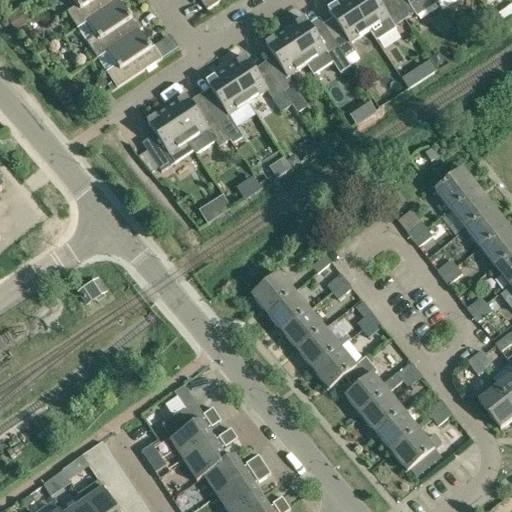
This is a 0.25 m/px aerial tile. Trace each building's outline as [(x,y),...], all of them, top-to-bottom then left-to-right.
[(120,2),(122,0),(72,0),(77,6),(67,13),(78,29),(120,2)] [(199,0),(207,11),(224,0),(199,0)] [(370,32),(348,0),(344,0),(328,11),(342,32),(332,39),(346,60),(356,53),(351,44),(369,32),(370,32)] [(376,0),(348,0),(370,32),(369,32),(376,42),(396,29),(395,27),(405,21),(390,0),(381,6),(376,0)] [(437,5),(433,0),(390,0),(405,21),(414,14),(417,18),(437,5)] [(132,20),(120,2),(78,29),(97,60),(108,53),(107,53),(139,31),(140,32),(142,30),(134,18),(132,20)] [(22,26),(15,15),(8,20),(15,30),(22,26)] [(305,19),(285,32),(307,66),(326,54),(340,75),(351,68),(346,60),(332,39),(328,34),(319,40),(305,19)] [(107,53),(108,53),(117,67),(106,73),(117,90),(162,60),(154,48),(151,50),(140,32),(139,31),(107,53)] [(307,66),(285,32),(265,45),(279,66),(269,73),(292,107),(297,115),(308,108),(289,78),(307,66)] [(292,107),(269,73),(259,79),(245,58),(226,71),(248,105),(267,93),(281,114),(292,107)] [(248,105),(226,71),(206,84),(220,105),(210,111),(230,142),(232,146),(243,139),(229,117),(248,105)] [(230,142),(210,111),(200,118),(186,97),(167,110),(194,152),(195,152),(197,155),(215,143),(219,149),(230,142)] [(194,152),(167,110),(147,123),(161,144),(147,152),(159,170),(161,174),(194,152)] [(147,152),(138,159),(151,174),(159,170),(147,152)] [(451,212),(478,191),(463,171),(435,193),(451,212)] [(478,191),(451,212),(466,231),(493,209),(478,191)] [(508,228),(493,209),(466,231),(480,250),(508,228)] [(412,242),(413,242),(427,231),(413,213),(415,212),(413,210),(398,222),(408,234),(407,235),(412,242)] [(511,255),(511,233),(508,228),(480,250),(495,269),(511,255)] [(433,238),(427,231),(413,242),(418,250),(433,238)] [(511,286),(511,255),(495,269),(510,288),(511,286)] [(332,264),(326,257),(312,268),(318,275),(332,264)] [(442,280),(456,269),(451,262),(437,273),(442,280)] [(462,276),(456,269),(442,280),(448,287),(462,276)] [(268,317),(295,295),(279,276),(252,298),(268,317)] [(347,283),(341,276),(327,287),(333,294),(347,283)] [(105,293),(97,281),(79,293),(87,305),(105,293)] [(347,283),(333,294),(338,301),(352,290),(347,283)] [(295,295),(268,317),(283,336),(310,313),(295,295)] [(472,318),(487,306),(481,299),(466,311),(472,318)] [(487,306),(472,318),(478,325),(492,313),(487,306)] [(325,332),(310,313),(283,336),(298,354),(325,332)] [(372,315),(357,326),(363,332),(376,321),(372,315)] [(363,332),(368,339),(382,329),(376,321),(363,332)] [(340,351),(325,332),(298,354),(313,373),(340,351)] [(501,354),(511,345),(511,338),(509,335),(495,346),(501,354)] [(355,369),(340,351),(313,373),(329,392),(345,379),(344,378),(356,369),(355,369)] [(482,352),(474,359),(485,373),(492,367),(482,352)] [(485,373),(474,359),(467,364),(478,378),(485,373)] [(366,360),(355,369),(356,369),(344,378),(345,379),(355,391),(346,399),(361,418),(388,396),(373,378),(377,374),(366,360)] [(403,384),(417,372),(411,365),(397,376),(403,384)] [(422,379),(417,372),(403,384),(408,390),(422,379)] [(511,377),(498,389),(511,406),(511,377)] [(511,422),(511,406),(498,389),(479,404),(501,432),(511,422)] [(388,396),(361,418),(377,436),(403,414),(388,396)] [(441,403),(427,414),(432,421),(446,409),(441,403)] [(438,427),(452,416),(446,409),(432,421),(438,427)] [(184,464),(215,443),(208,431),(212,428),(213,430),(223,423),(215,410),(205,417),(207,420),(171,444),(184,464)] [(418,433),(403,414),(377,436),(392,455),(418,433)] [(232,431),(215,443),(184,464),(197,484),(204,479),(229,462),(221,451),(226,448),(227,449),(239,441),(232,431)] [(418,433),(392,455),(407,474),(441,446),(434,437),(427,443),(418,433)] [(88,467),(108,453),(102,444),(82,458),(88,467)] [(108,453),(88,467),(94,476),(115,462),(108,453)] [(235,458),(229,462),(204,479),(218,500),(266,468),(260,458),(247,467),(248,468),(244,471),(235,458)] [(121,471),(115,462),(94,476),(100,485),(121,471)] [(266,468),(218,500),(226,511),(242,511),(262,499),(255,487),(259,484),(260,486),(273,478),(266,468)] [(127,480),(121,471),(100,485),(106,494),(127,480)] [(133,489),(127,480),(106,494),(113,503),(133,489)] [(83,504),(88,511),(118,511),(99,483),(79,497),(83,504)] [(139,498),(133,489),(113,503),(119,511),(139,498)] [(137,511),(146,507),(139,498),(119,511),(118,511),(137,511)] [(270,511),(262,499),(242,511),(290,511),(283,500),(273,506),(275,508),(270,511)]
